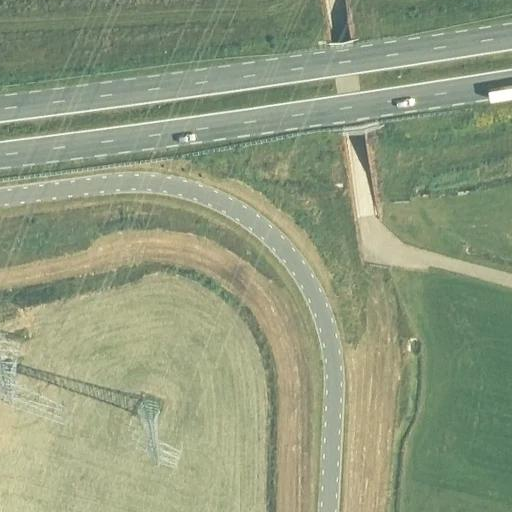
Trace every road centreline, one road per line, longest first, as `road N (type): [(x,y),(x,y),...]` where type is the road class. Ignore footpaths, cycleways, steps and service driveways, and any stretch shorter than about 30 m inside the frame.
road 1 (unclassified): [(0,198),(164,187),(215,202),(280,249),(311,293),(329,344),(326,511)]
road 2 (primary): [(511,38),(0,111)]
road 3 (primary): [(0,157),(511,84)]
